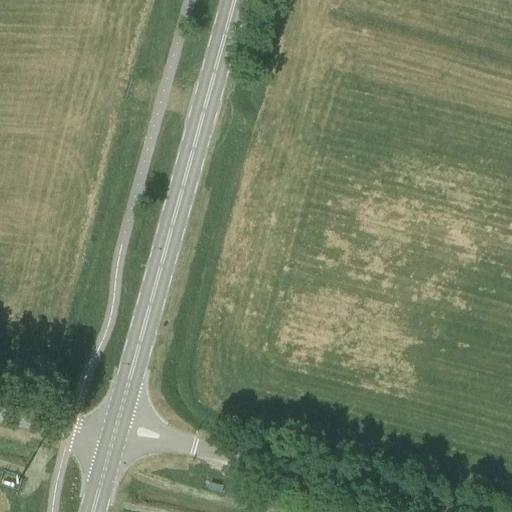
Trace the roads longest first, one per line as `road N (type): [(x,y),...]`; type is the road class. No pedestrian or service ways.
road 1 (primary): [(112,433),(232,0)]
road 2 (unclassified): [(433,511),(112,433)]
